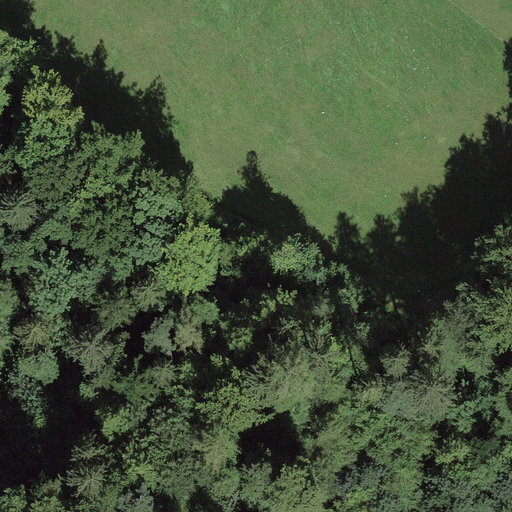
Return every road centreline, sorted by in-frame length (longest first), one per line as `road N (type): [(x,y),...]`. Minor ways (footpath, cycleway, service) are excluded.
road 1 (track): [(511,256),(439,304),(403,306),(0,101)]
road 2 (track): [(284,246),(74,221),(35,213),(0,189)]
